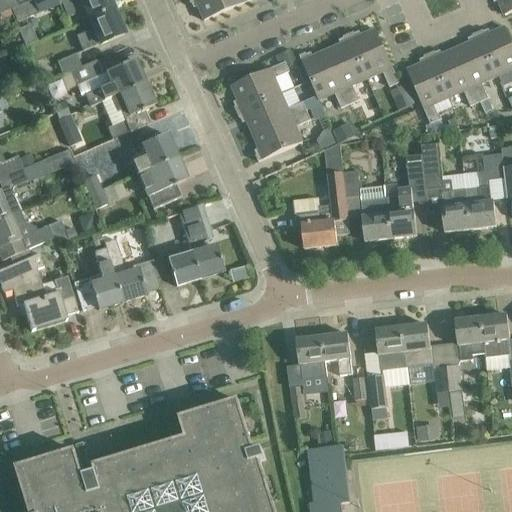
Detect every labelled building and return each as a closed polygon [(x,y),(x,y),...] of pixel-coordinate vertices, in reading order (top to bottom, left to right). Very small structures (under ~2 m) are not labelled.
[(11,9),(18,7),(14,0),(2,0),(7,11),(11,9)] [(62,4),(61,2),(60,0),(33,0),(18,7),(11,9),(17,23),(62,4)] [(89,21),(114,10),(109,0),(65,0),(61,2),(62,4),(68,18),(85,11),(89,21)] [(187,0),(189,4),(191,4),(190,4),(195,2),(203,21),(252,0),(187,0)] [(511,0),(497,0),(505,16),(511,13),(511,0)] [(83,53),(106,43),(124,35),(114,10),(89,21),(93,31),(76,38),(83,53)] [(511,43),(505,28),(486,37),(484,33),(484,32),(478,34),(497,78),(511,71),(511,43)] [(383,73),(390,88),(400,84),(376,30),(356,39),(354,35),(355,35),(354,33),(349,36),(368,80),(383,73)] [(482,85),(497,78),(478,34),(472,36),(473,38),(473,37),(475,42),(456,50),(480,104),(489,100),(482,85)] [(353,87),(368,80),(349,36),(343,38),(344,40),(344,39),(346,44),(327,52),(351,106),(360,102),(353,87)] [(471,108),(480,104),(456,50),(437,58),(435,54),(436,54),(435,53),(430,55),(449,99),(464,92),(471,108)] [(342,110),(351,106),(327,52),(308,60),(306,56),(307,56),(306,55),(300,57),(317,97),(319,101),(335,94),(342,110)] [(70,72),(81,68),(75,55),(57,62),(63,76),(70,72)] [(434,106),(449,99),(430,55),(424,58),(425,59),(425,58),(427,63),(407,72),(431,125),(440,121),(434,106)] [(96,61),(81,68),(70,72),(77,87),(81,86),(102,74),(96,61)] [(110,83),(84,94),(90,108),(145,83),(144,83),(135,61),(124,66),(124,65),(105,73),(110,83)] [(275,80),(290,73),(286,63),(232,87),(241,107),(236,109),(236,108),(235,109),(237,114),(281,95),(275,80)] [(150,125),(144,111),(154,106),(145,84),(146,84),(145,83),(115,97),(125,121),(107,129),(112,140),(130,132),(130,133),(150,125)] [(253,136),(307,112),(303,103),(288,110),(281,95),(237,114),(240,120),(241,119),(245,117),(253,136)] [(317,97),(303,103),(307,112),(321,106),(319,101),(317,97)] [(259,163),(277,155),(303,144),(296,128),(311,121),(307,112),(253,136),(262,155),(257,157),(257,156),(256,157),(259,163)] [(456,119),(449,123),(453,132),(460,128),(456,119)] [(433,146),(432,134),(420,136),(422,157),(425,185),(426,192),(441,190),(443,209),(442,209),(445,234),(471,231),(466,191),(453,192),(452,182),(443,183),(439,145),(433,146)] [(138,175),(177,157),(176,157),(167,135),(157,140),(156,138),(152,140),(153,141),(142,145),(147,156),(132,162),(138,175)] [(511,149),(502,150),(505,179),(508,202),(509,202),(511,201),(511,149)] [(505,179),(502,150),(501,150),(502,156),(483,158),(485,174),(477,175),(479,189),(466,191),(471,231),(497,228),(494,203),(492,203),(490,181),(505,179)] [(0,179),(24,170),(18,157),(0,164),(0,179)] [(181,198),(176,185),(186,180),(177,158),(178,158),(177,157),(138,175),(153,210),(181,198)] [(409,187),(425,185),(422,157),(406,158),(409,187)] [(24,170),(29,182),(29,183),(47,175),(42,162),(36,165),(24,170)] [(24,170),(0,179),(0,184),(3,192),(29,182),(24,170)] [(358,173),(344,174),(344,175),(347,200),(361,198),(361,192),(358,173)] [(346,200),(347,200),(344,175),(328,176),(331,207),(320,208),(319,200),(294,202),(296,228),(302,227),(305,251),(338,247),(337,237),(350,235),(346,200)] [(89,197),(102,191),(96,176),(82,181),(89,197)] [(362,219),(365,244),(391,241),(387,200),(385,189),(361,192),(361,198),(364,218),(362,219)] [(394,200),(387,200),(391,241),(417,237),(414,212),(413,213),(411,197),(408,198),(407,190),(393,192),(394,200)] [(102,191),(89,197),(95,210),(108,205),(102,191)] [(0,196),(0,220),(9,217),(19,212),(13,197),(2,202),(0,196)] [(192,254),(193,254),(190,246),(208,241),(198,207),(179,213),(192,254)] [(9,217),(0,220),(0,249),(38,233),(35,228),(25,225),(20,212),(19,212),(9,217)] [(60,222),(42,229),(47,242),(53,240),(53,239),(58,237),(61,244),(68,240),(60,222)] [(157,281),(151,261),(124,270),(115,240),(104,244),(105,249),(122,304),(123,304),(146,297),(145,294),(160,290),(157,281)] [(192,254),(200,281),(200,280),(223,273),(220,262),(221,262),(219,258),(218,258),(215,247),(193,254),(192,254)] [(122,305),(122,304),(105,249),(94,253),(101,276),(74,284),(83,312),(98,308),(98,311),(121,304),(122,305)] [(199,281),(200,281),(192,254),(168,261),(172,272),(170,273),(172,276),(173,276),(176,287),(199,280),(199,281)] [(36,271),(44,269),(39,256),(13,266),(0,271),(0,285),(3,294),(12,291),(17,307),(23,305),(45,298),(45,297),(36,271)] [(162,258),(151,261),(157,281),(167,278),(162,258)] [(78,313),(72,294),(67,278),(53,282),(57,294),(45,297),(45,298),(23,305),(31,332),(67,321),(66,317),(78,313)] [(510,341),(510,336),(507,316),(481,319),(486,356),(486,358),(511,355),(509,341),(510,341)] [(473,357),(486,356),(481,319),(456,322),(458,342),(459,348),(460,348),(461,362),(473,361),(473,357)] [(431,350),(430,345),(428,326),(402,329),(407,369),(432,366),(430,351),(431,350)] [(402,329),(376,332),(379,357),(380,357),(383,377),(368,379),(373,422),(384,421),(388,421),(386,406),(388,406),(386,390),(409,387),(402,329)] [(352,360),(351,355),(349,335),(323,338),(326,364),(339,362),(341,377),(352,376),(350,361),(352,360)] [(327,378),(326,364),(323,338),(297,341),(300,366),(301,366),(303,381),(327,378)] [(447,368),(452,420),(465,418),(462,392),(463,392),(460,366),(447,368)] [(447,368),(435,369),(436,383),(440,421),(452,420),(447,368)] [(355,402),(370,400),(368,379),(353,381),(355,402)] [(295,420),(307,419),(302,388),(290,390),(295,420)] [(275,511),(261,462),(266,460),(262,449),(254,451),(239,401),(180,419),(186,439),(94,467),(95,473),(83,476),(76,451),(16,469),(29,511),(275,511)] [(431,427),(417,429),(418,443),(439,441),(438,426),(431,427)] [(386,436),(375,438),(376,452),(388,451),(387,443),(386,436)] [(351,504),(347,470),(344,448),(308,452),(315,504),(310,505),(310,511),(342,511),(342,505),(351,504)]
